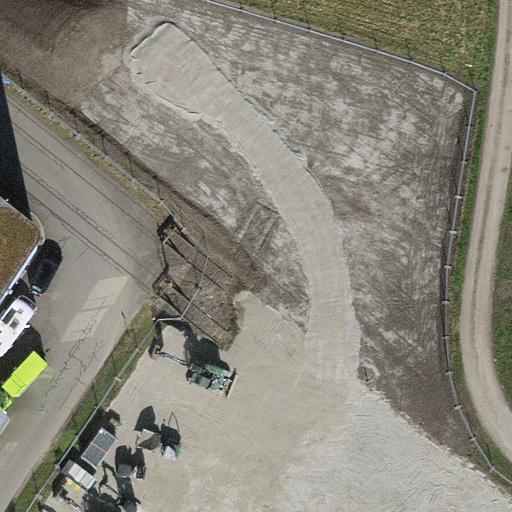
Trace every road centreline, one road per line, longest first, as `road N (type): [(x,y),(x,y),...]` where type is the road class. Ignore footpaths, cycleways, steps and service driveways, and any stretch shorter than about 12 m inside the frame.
road 1 (track): [(511,435),(483,377),(482,325),(511,0)]
road 2 (unknown): [(0,484),(69,387),(84,329),(69,219),(53,190),(0,145)]
